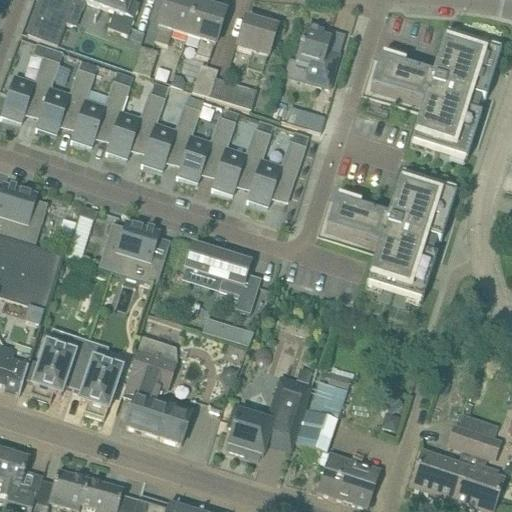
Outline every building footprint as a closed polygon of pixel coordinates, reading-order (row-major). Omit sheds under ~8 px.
[(69,0),(62,19),(38,10),(27,38),(57,49),(65,26),(75,30),(84,6),(101,12),(112,16),(107,32),(127,39),(137,12),(128,9),(131,0),(69,0)] [(172,34),(186,38),(196,7),(173,0),(166,0),(157,29),(158,30),(154,45),(167,50),(172,34)] [(215,47),(219,35),(225,16),(196,7),(186,38),(200,43),(195,58),(209,63),(214,47),(215,47)] [(267,60),(270,51),(276,31),(245,22),(237,51),(252,55),(246,73),(261,78),(266,60),(267,60)] [(308,70),(304,85),(329,92),(339,58),(326,54),(329,43),(320,40),(322,35),(306,31),(295,66),(308,70)] [(431,79),(379,62),(370,91),(422,108),(411,148),(466,165),(481,118),(469,115),(474,100),(485,103),(500,57),(444,39),(431,79)] [(14,79),(0,120),(0,121),(1,122),(1,121),(21,126),(26,115),(39,120),(49,92),(50,92),(58,68),(62,56),(47,50),(43,61),(42,63),(34,86),(14,79)] [(140,50),(131,76),(149,81),(157,55),(140,50)] [(38,123),(35,133),(37,134),(37,133),(57,138),(59,131),(61,127),(75,132),(84,104),(92,80),(92,79),(95,69),(81,65),(78,75),(70,99),(50,92),(49,92),(39,120),(38,123)] [(191,96),(208,101),(217,74),(199,69),(191,96)] [(217,74),(208,101),(250,114),(256,94),(215,82),(217,74)] [(74,135),(70,145),(72,146),(72,145),(92,150),(94,143),(96,139),(110,143),(119,116),(128,92),(131,81),(117,76),(113,87),(105,111),(84,104),(75,132),(74,135)] [(110,143),(105,157),(107,158),(107,157),(127,162),(131,151),(145,155),(155,128),(154,128),(164,98),(167,91),(154,86),(150,98),(148,98),(140,123),(119,116),(110,143)] [(144,159),(140,169),(142,170),(142,169),(162,174),(165,167),(166,163),(180,167),(190,140),(199,115),(203,105),(203,104),(200,103),(188,99),(184,110),(183,110),(175,135),(155,128),(145,155),(144,159)] [(179,171),(176,181),(177,182),(177,181),(197,186),(200,180),(202,175),(215,179),(225,152),(233,127),(234,128),(238,117),(226,113),(222,123),(218,122),(210,147),(190,140),(180,167),(179,171)] [(311,118),(307,133),(320,137),(325,122),(323,122),(311,118)] [(214,183),(211,193),(213,193),(233,198),(235,191),(237,187),(251,191),(261,164),(262,164),(270,139),(273,129),(260,124),(256,134),(254,134),(245,159),(225,152),(215,179),(214,183)] [(248,205),(268,210),(272,199),(287,204),(305,151),(308,141),(294,136),(290,146),(289,145),(280,170),(262,164),(261,164),(251,191),(246,205),(248,205)] [(365,289),(421,306),(436,259),(425,256),(429,241),(441,244),(455,198),(399,180),(387,220),(334,203),(325,232),(378,249),(365,289)] [(0,241),(34,252),(47,208),(34,204),(36,198),(4,188),(0,201),(0,241)] [(82,210),(79,219),(93,224),(96,214),(82,210)] [(111,228),(98,271),(156,289),(164,265),(150,260),(158,236),(126,226),(125,232),(111,228)] [(0,392),(17,398),(29,364),(61,261),(34,252),(0,241),(0,392)] [(191,251),(185,272),(222,283),(218,294),(238,300),(234,313),(249,318),(260,283),(246,278),(250,267),(229,260),(228,262),(191,251)] [(240,348),(244,334),(206,322),(202,336),(240,348)] [(50,406),(53,397),(59,399),(63,390),(72,393),(88,347),(70,341),(65,356),(46,349),(29,399),(50,406)] [(103,424),(120,374),(101,368),(106,353),(88,347),(72,393),(82,396),(79,406),(85,408),(82,417),(103,424)] [(129,381),(123,400),(134,403),(125,431),(159,442),(169,412),(158,408),(160,400),(165,398),(167,394),(176,367),(138,355),(129,381)] [(486,385),(493,363),(483,360),(476,382),(486,385)] [(310,404),(306,414),(295,447),(316,454),(325,457),(352,377),(332,370),(326,388),(318,385),(312,404),(310,404)] [(313,376),(300,372),(296,383),(309,387),(313,376)] [(228,449),(227,454),(245,459),(246,454),(262,459),(272,430),(296,437),(310,392),(280,382),(268,420),(234,409),(227,431),(232,433),(227,448),(228,449)] [(382,409),(389,419),(402,409),(395,399),(382,409)] [(169,412),(159,442),(180,449),(183,439),(190,419),(186,417),(169,412)] [(422,456),(410,492),(454,507),(477,439),(457,432),(453,431),(447,450),(461,455),(457,468),(422,456)] [(477,439),(454,507),(467,511),(492,511),(503,483),(497,481),(499,475),(484,470),(486,463),(493,465),(499,446),(498,446),(477,439)] [(17,496),(27,464),(17,461),(18,456),(0,450),(0,492),(1,493),(0,496),(0,501),(4,503),(1,511),(32,511),(34,506),(35,502),(17,496)] [(316,454),(312,467),(325,471),(317,496),(365,511),(366,511),(379,475),(329,458),(325,457),(316,454)] [(69,511),(79,511),(80,509),(87,484),(57,475),(48,506),(69,511)] [(117,511),(123,494),(87,484),(80,509),(91,511),(117,511)] [(179,511),(167,508),(166,511),(138,502),(135,511),(179,511)]
